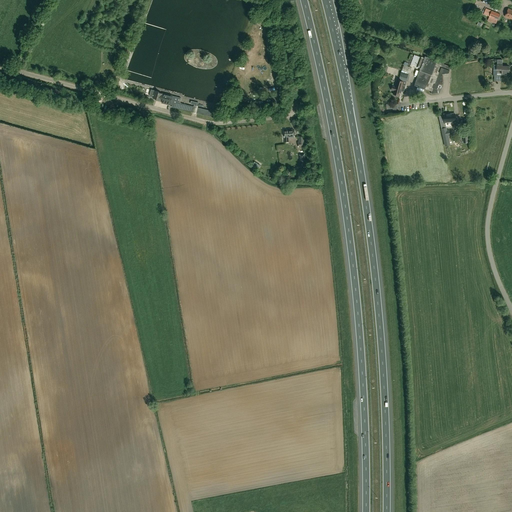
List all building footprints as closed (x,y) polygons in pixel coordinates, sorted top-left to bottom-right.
[(491,11),(489,16),(497,20),(500,14),(491,11)] [(411,64),(421,68),(414,85),(431,91),(431,94),(438,93),(438,90),(437,89),(443,74),(448,73),(450,71),(449,70),(451,67),(444,64),(444,62),(442,61),(441,64),(436,63),(437,61),(425,56),(424,58),(420,56),(420,57),(414,55),(414,56),(412,55),(409,63),(411,64)] [(408,73),(409,73),(411,67),(410,67),(411,64),(409,63),(408,66),(404,65),(402,70),(408,73)] [(502,65),(497,64),(496,75),(509,75),(509,66),(502,66),(502,65)] [(406,81),(400,80),(397,80),(395,86),(393,86),(391,90),(394,91),(393,94),(399,96),(401,90),(404,91),(406,81)] [(153,98),(161,100),(162,94),(159,93),(159,92),(155,91),(153,98)] [(226,91),(222,102),(226,104),(230,93),(226,91)] [(164,94),(162,94),(161,100),(162,100),(161,103),(170,105),(170,104),(172,104),(172,107),(193,112),(194,107),(181,103),(181,105),(177,104),(178,101),(180,101),(181,98),(174,96),(174,97),(172,97),(173,96),(164,93),(164,94)] [(197,108),(196,113),(218,118),(220,109),(215,108),(214,113),(210,112),(211,111),(197,108)] [(452,122),(455,122),(455,113),(443,114),(444,123),(445,123),(446,126),(451,126),(452,125),(452,122)] [(441,129),(443,139),(448,137),(448,136),(450,136),(449,130),(447,130),(447,127),(441,129)] [(294,137),(293,129),(284,130),(285,142),(289,142),(288,138),(294,137)]
